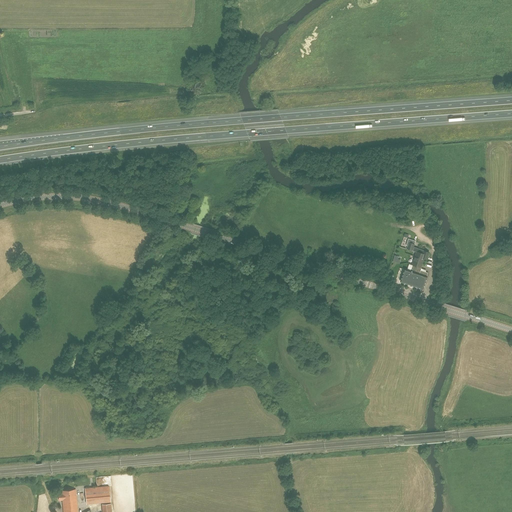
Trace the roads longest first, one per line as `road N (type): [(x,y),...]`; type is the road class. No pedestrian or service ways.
road 1 (motorway): [(511,99),(0,146)]
road 2 (motorway): [(0,160),(511,113)]
road 3 (tertiary): [(0,205),(96,200),(442,308)]
